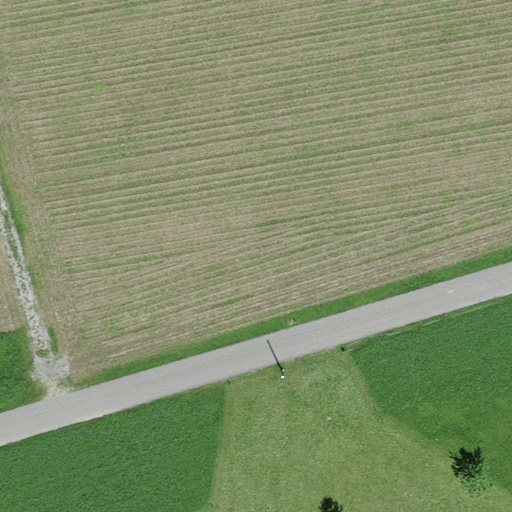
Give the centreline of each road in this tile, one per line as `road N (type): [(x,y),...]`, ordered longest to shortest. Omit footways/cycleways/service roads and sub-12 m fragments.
road 1 (track): [(0,433),(511,293)]
road 2 (track): [(0,202),(61,415)]
